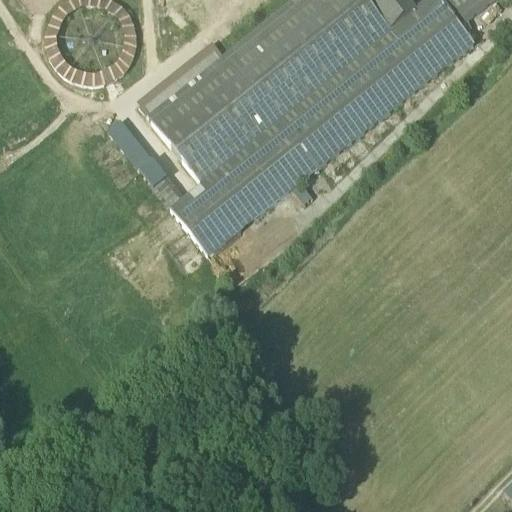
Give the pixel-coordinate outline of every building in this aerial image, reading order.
[(44,57),(51,74),(65,66),(59,54),(59,40),(66,25),(74,19),(85,14),(99,15),(111,21),(118,28),(131,20),(118,7),(101,0),(80,0),(64,7),(51,20),(44,38),(44,57)] [(151,129),(201,191),(415,14),(404,0),(299,0),(147,122),(152,128),(151,129)] [(458,32),(499,0),(432,0),(415,14),(201,191),(170,216),(207,263),(473,50),(458,32)] [(139,37),(131,20),(118,28),(123,38),(123,53),(118,65),(107,75),(95,79),(83,78),(73,74),(65,66),(51,74),(64,87),(82,94),(101,94),(118,87),(131,74),(139,56),(139,37)] [(122,125),(108,138),(142,176),(156,163),(122,125)] [(156,195),(173,184),(161,164),(143,176),(156,195)]
